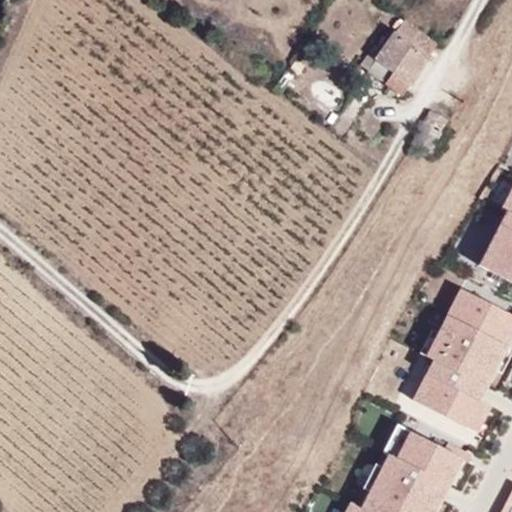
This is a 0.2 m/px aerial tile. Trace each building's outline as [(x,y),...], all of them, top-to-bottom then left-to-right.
[(406,102),(441,50),(404,25),(376,66),(394,76),(386,89),(406,102)] [(394,76),(376,66),(368,79),(386,89),(394,76)] [(427,158),(450,124),(435,115),(412,150),(427,158)] [(511,183),(510,182),(496,209),(501,211),(473,266),(511,285),(511,183)] [(505,315),(457,290),(437,330),(443,334),(430,360),(432,362),(412,402),(466,429),(479,403),(493,376),(482,370),(471,365),(485,338),(496,344),(500,346),(511,320),(511,308),(510,307),(505,315)] [(511,320),(500,346),(510,351),(511,347),(511,320)] [(437,330),(433,328),(419,355),(430,360),(443,334),(437,330)] [(471,365),(482,370),(496,344),(485,338),(471,365)] [(466,429),(476,435),(490,408),(479,403),(466,429)] [(372,501),(406,433),(396,428),(381,455),(386,458),(379,471),(375,469),(361,495),(366,498),(372,501)] [(444,453),(406,433),(372,501),(366,498),(358,511),(436,511),(462,462),(470,465),(474,457),(448,445),(444,453)] [(511,511),(511,484),(496,511),(511,511)]
